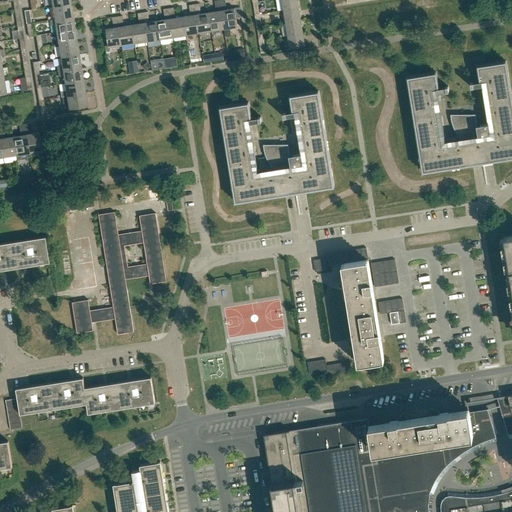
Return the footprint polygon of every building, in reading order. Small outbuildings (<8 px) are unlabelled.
[(212,32),(224,30),(220,0),(215,1),(216,7),(218,7),(219,11),(208,12),(212,32)] [(220,0),(224,30),(226,36),(231,36),(230,29),(237,27),(234,8),(223,10),(223,6),(225,6),(224,0),(220,0)] [(281,0),(283,10),(299,8),(297,0),(281,0)] [(212,32),(208,12),(198,14),(197,10),(200,10),(199,3),(194,4),(199,34),(212,32)] [(53,20),(73,16),(70,4),(51,7),(53,20)] [(186,36),(199,34),(194,4),(189,5),(190,11),(193,11),(193,15),(183,17),(186,36)] [(160,40),(173,38),(168,8),(163,9),(164,15),(167,15),(168,19),(157,21),(160,40)] [(186,36),(183,17),(172,18),(171,14),(174,14),(173,8),(168,8),(173,38),(186,36)] [(285,23),(301,21),(299,8),(283,10),(285,23)] [(134,44),(147,42),(143,12),(138,13),(139,19),(141,19),(142,23),(131,25),(134,44)] [(160,40),(157,21),(147,22),(146,18),(148,18),(147,12),(143,12),(147,42),(160,40)] [(55,32),(75,29),(73,16),(53,20),(49,20),(50,26),(54,25),(55,32)] [(109,48),(122,46),(117,16),(112,17),(113,24),(115,23),(116,27),(105,29),(109,48)] [(134,44),(131,25),(121,26),(120,22),(122,22),(121,16),(117,16),(122,46),(134,44)] [(287,36),(303,33),(301,21),(285,23),(287,36)] [(57,45),(77,42),(75,29),(55,32),(57,45)] [(303,33),(287,36),(289,49),(305,46),(303,33)] [(60,58),(79,55),(77,42),(57,45),(60,58)] [(244,49),(228,51),(229,58),(245,56),(244,49)] [(215,53),(208,54),(209,61),(216,60),(215,53)] [(58,71),(81,68),(79,55),(60,58),(61,65),(57,66),(58,71)] [(163,58),(150,60),(152,70),(165,68),(163,59),(163,58)] [(438,88),(436,73),(407,77),(423,172),(472,164),(493,160),(511,157),(511,100),(506,61),(477,66),(480,81),(470,83),(471,87),(476,87),(482,86),(488,124),(477,125),(475,114),(450,115),(451,118),(451,121),(452,124),(453,127),(455,130),(457,133),(458,136),(461,138),(445,141),(437,93),(444,92),(449,91),(448,86),(438,88)] [(64,84),(83,80),(81,68),(58,71),(59,76),(62,76),(64,84)] [(66,96),(85,93),(83,80),(64,84),(65,91),(60,91),(61,97),(66,96)] [(251,118),(249,103),(220,107),(235,202),(284,194),(305,191),(334,186),(318,91),(290,96),(293,111),(283,113),(284,117),(289,117),(295,116),(301,154),(290,155),(288,144),(263,145),(264,148),(264,151),(265,154),(266,157),(268,160),(269,163),(271,166),(273,168),(258,171),(250,123),(256,122),(261,121),(261,116),(251,118)] [(85,93),(66,96),(68,109),(87,106),(85,93)] [(29,130),(28,123),(24,124),(28,154),(29,155),(42,153),(41,151),(38,132),(30,134),(29,132),(29,130)] [(16,156),(28,154),(24,124),(19,125),(20,131),(22,131),(23,135),(13,137),(16,156)] [(16,156),(13,137),(2,138),(1,134),(4,134),(3,127),(0,127),(0,141),(3,158),(16,156)] [(116,220),(115,212),(99,214),(107,267),(108,274),(109,282),(113,307),(90,311),(88,300),(72,302),(77,333),(93,330),(92,323),(96,322),(115,319),(118,334),(134,332),(125,279),(149,276),(150,283),(166,281),(160,242),(155,213),(139,215),(142,231),(118,235),(116,220)] [(10,242),(14,267),(27,265),(31,265),(47,262),(43,236),(10,242)] [(0,269),(0,270),(5,269),(14,267),(10,242),(0,243),(0,269)] [(360,248),(362,260),(368,259),(366,247),(360,248)] [(315,272),(321,271),(319,259),(313,260),(315,272)] [(391,272),(397,271),(395,259),(389,260),(391,272)] [(355,332),(356,338),(353,339),(349,342),(356,350),(358,349),(360,363),(381,360),(378,340),(381,340),(379,330),(376,331),(370,290),(373,290),(371,281),(368,281),(365,260),(344,264),(347,278),(344,278),(341,287),(346,289),(348,289),(349,294),(355,332)] [(372,275),(379,274),(377,262),(371,263),(372,275)] [(391,272),(392,284),(399,283),(397,271),(391,272)] [(374,286),(380,286),(379,274),(372,275),(374,286)] [(398,311),(404,310),(402,298),(396,299),(398,311)] [(391,324),(400,323),(398,311),(392,312),(389,312),(391,324)] [(309,374),(315,373),(313,361),(307,362),(309,374)] [(344,362),(346,374),(352,373),(351,368),(350,361),(344,362)] [(117,382),(122,408),(138,405),(155,403),(151,377),(131,380),(128,381),(117,382)] [(84,388),(85,388),(83,378),(75,379),(69,380),(50,383),(54,409),(71,406),(86,403),(87,403),(84,388)] [(105,410),(122,408),(117,382),(107,384),(104,384),(85,388),(84,388),(87,403),(86,403),(88,413),(105,410)] [(38,411),(54,409),(50,383),(30,386),(16,389),(18,398),(20,414),(38,411)] [(508,395),(501,396),(501,397),(498,397),(497,397),(497,398),(508,435),(511,434),(511,394),(511,395),(511,394),(508,395)] [(437,411),(433,410),(431,416),(431,418),(407,422),(407,420),(403,414),(399,417),(398,418),(398,420),(389,422),(389,425),(379,426),(370,428),(368,418),(364,418),(364,419),(356,420),(347,421),(347,420),(347,422),(342,423),(342,422),(318,426),(318,425),(317,425),(317,426),(289,430),(271,433),(264,434),(276,511),(428,511),(429,504),(430,493),(432,487),(435,481),(439,475),(446,467),(455,459),(464,452),(473,447),(483,442),(489,440),(496,437),(488,409),(469,412),(468,412),(448,415),(448,412),(439,414),(439,411),(437,411)] [(0,468),(12,467),(8,441),(0,442),(0,468)] [(114,484),(118,511),(168,511),(160,461),(140,464),(141,469),(132,470),(134,481),(125,482),(114,484)] [(511,511),(511,490),(502,493),(490,496),(478,497),(466,497),(454,496),(450,496),(445,497),(442,500),(441,503),(441,507),(441,511),(511,511)]
